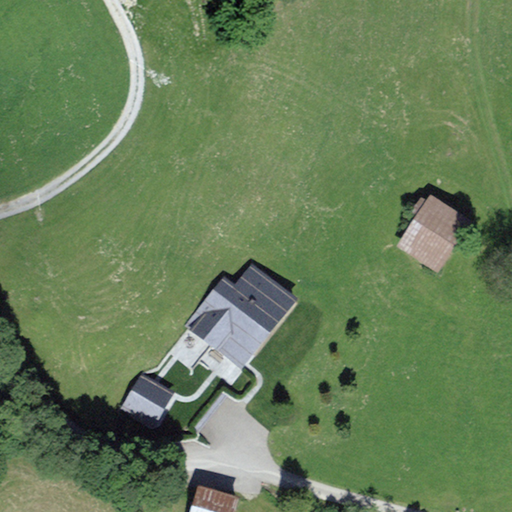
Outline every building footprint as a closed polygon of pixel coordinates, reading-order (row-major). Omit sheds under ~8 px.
[(461,227),(419,199),(411,211),(418,216),(401,241),(435,265),(461,227)] [(255,349),(249,345),(288,296),(256,270),(211,325),(222,334),(207,353),(229,371),(234,366),(247,377),(256,365),(248,358),(255,349)] [(214,429),(231,408),(206,388),(189,410),(214,429)] [(148,433),(159,402),(134,393),(123,424),(148,433)] [(231,511),(235,501),(202,491),(195,511),(231,511)]
